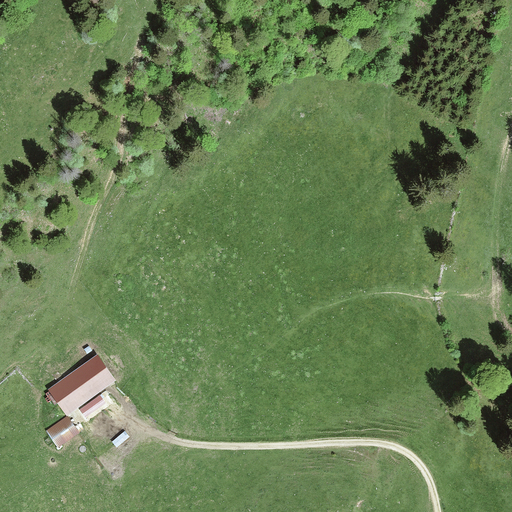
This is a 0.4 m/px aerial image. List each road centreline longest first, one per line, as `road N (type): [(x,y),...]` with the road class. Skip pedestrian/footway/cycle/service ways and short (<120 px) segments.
road 1 (track): [(511,193),(502,270),(490,289),(421,298),(354,289),(263,340),(140,428)]
road 2 (track): [(163,411),(91,328),(79,294),(137,53),(126,0)]
road 3 (track): [(442,511),(417,456),(396,449),(252,446),(140,428)]
